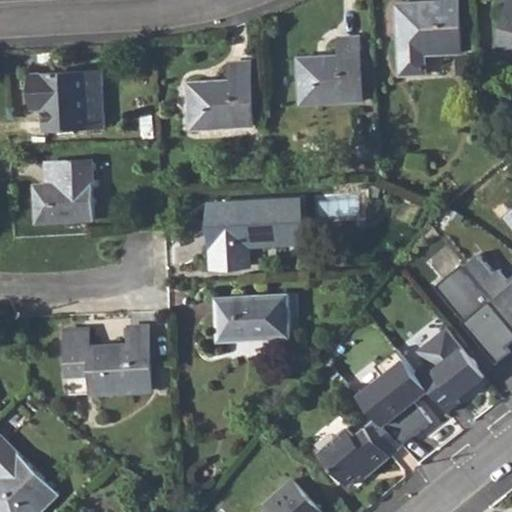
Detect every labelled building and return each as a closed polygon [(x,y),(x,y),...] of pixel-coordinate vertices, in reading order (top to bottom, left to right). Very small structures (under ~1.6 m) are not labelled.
[(438,0),(439,1),(397,4),(401,74),(426,73),(425,54),(461,52),(458,0),(438,0)] [(511,0),(510,0),(496,49),(511,53),(511,0)] [(300,56),(303,104),(364,100),(360,36),(341,37),(342,54),(300,56)] [(460,57),(461,71),(472,71),(471,56),(460,57)] [(255,124),(251,60),(231,61),(233,79),(190,81),(193,127),(255,124)] [(104,127),(101,68),(87,69),(90,127),(104,127)] [(45,113),(46,129),(90,127),(87,69),(30,72),(32,107),(54,107),(54,113),(45,113)] [(255,147),(256,161),(267,160),(266,146),(255,147)] [(360,148),(361,158),(376,157),(375,147),(360,148)] [(96,217),(92,159),(48,162),(48,179),(59,178),(59,184),(37,186),(40,221),(96,217)] [(214,203),(217,263),(244,262),(243,242),(251,242),(304,240),(302,199),(214,203)] [(243,242),(244,262),(252,261),(251,242),(243,242)] [(511,320),(511,276),(504,267),(499,271),(484,251),(466,265),(511,320)] [(511,320),(466,265),(466,264),(439,286),(501,362),(511,353),(511,344),(509,340),(511,337),(511,320)] [(293,336),(291,293),(220,297),(222,339),(293,336)] [(155,391),(152,326),(132,327),(133,345),(117,346),(118,350),(112,350),(111,346),(92,346),(92,328),(70,329),(73,394),(155,391)] [(481,367),(459,339),(430,362),(440,375),(428,385),(432,389),(450,412),(463,403),(460,398),(480,383),(473,373),(481,367)] [(380,415),(405,444),(435,421),(419,399),(432,389),(428,385),(400,348),(398,349),(379,364),(387,375),(362,395),(380,415)] [(335,378),(341,372),(332,361),(325,367),(335,378)] [(488,376),(481,367),(473,373),(480,383),(488,376)] [(351,485),(366,472),(376,463),(379,467),(405,444),(380,415),(357,436),(349,427),(321,452),(351,485)] [(0,511),(38,511),(58,493),(0,433),(0,511)] [(366,472),(369,476),(379,467),(376,463),(366,472)] [(273,506),(266,511),(326,511),(296,478),(269,501),(273,506)]
